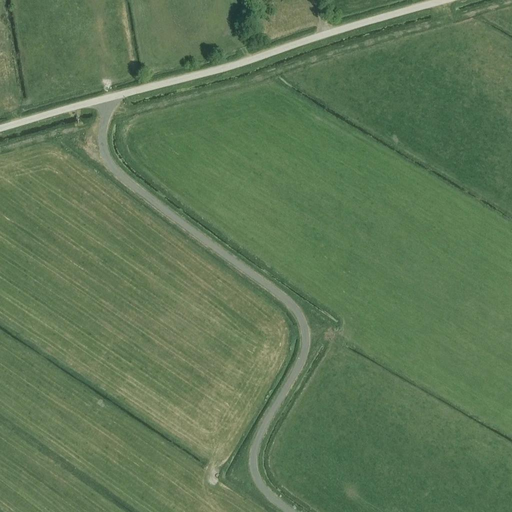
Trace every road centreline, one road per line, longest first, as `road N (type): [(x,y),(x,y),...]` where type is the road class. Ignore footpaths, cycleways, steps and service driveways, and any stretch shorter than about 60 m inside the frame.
road 1 (residential): [(292,511),(262,486),(254,453),(306,349),(305,324),(290,304),(116,171),(103,149),(107,97)]
road 2 (unclassified): [(107,97),(443,0)]
